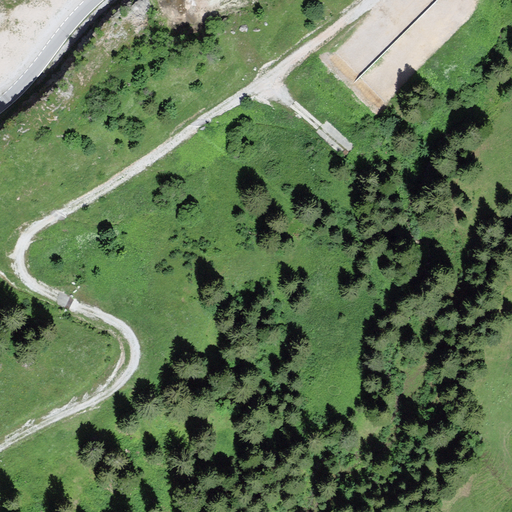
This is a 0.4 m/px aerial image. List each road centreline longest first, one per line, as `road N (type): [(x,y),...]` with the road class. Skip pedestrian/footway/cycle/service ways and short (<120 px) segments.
road 1 (track): [(0,448),(114,387),(135,355),(124,327),(31,282),(21,263),(29,233),(131,172),(370,0)]
road 2 (unclassified): [(0,105),(94,0)]
